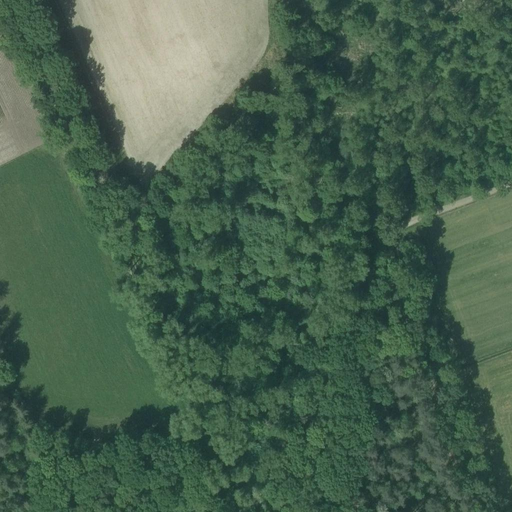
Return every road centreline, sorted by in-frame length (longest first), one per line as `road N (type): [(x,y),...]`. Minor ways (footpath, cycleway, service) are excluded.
road 1 (track): [(243,511),(11,0)]
road 2 (unclassified): [(407,264),(398,223),(511,181)]
